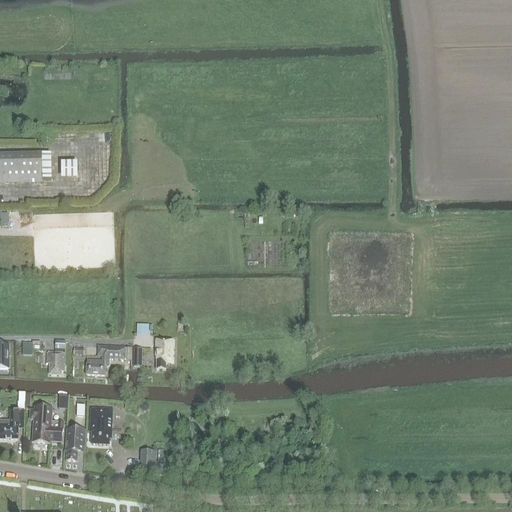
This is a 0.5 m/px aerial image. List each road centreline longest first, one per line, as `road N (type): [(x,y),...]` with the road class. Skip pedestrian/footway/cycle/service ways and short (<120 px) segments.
road 1 (tertiary): [(511,498),(221,500),(0,467)]
road 2 (residential): [(0,338),(126,342)]
